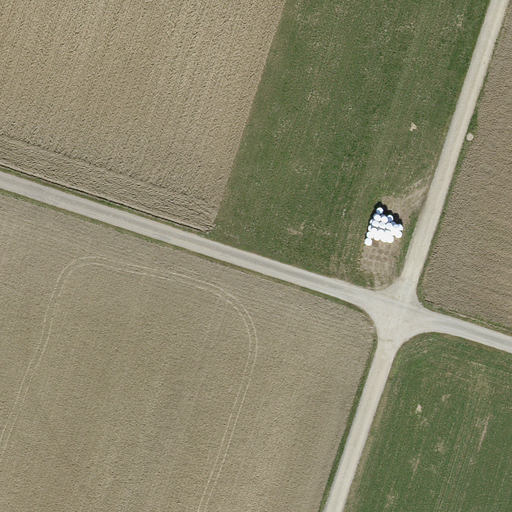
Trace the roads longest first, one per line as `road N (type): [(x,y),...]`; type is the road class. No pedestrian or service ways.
road 1 (track): [(500,0),(333,511)]
road 2 (track): [(511,346),(0,180)]
